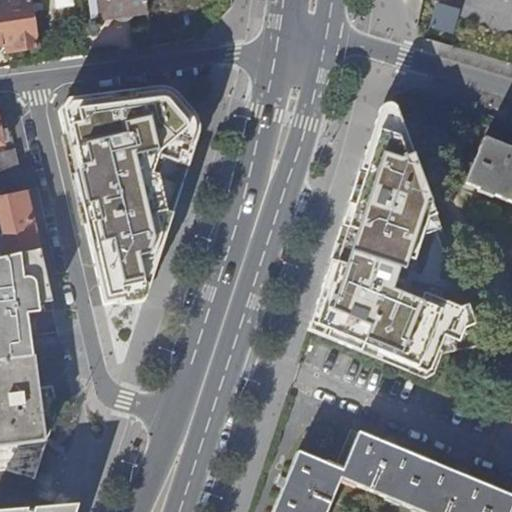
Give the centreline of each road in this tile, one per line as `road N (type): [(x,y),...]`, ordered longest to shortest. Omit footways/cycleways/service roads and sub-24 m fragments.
road 1 (primary): [(177,511),(328,40)]
road 2 (residential): [(175,413),(104,389),(34,78)]
road 3 (primary): [(277,51),(246,189),(175,413)]
road 4 (residential): [(34,78),(277,51)]
road 5 (residential): [(328,40),(363,42),(511,90)]
